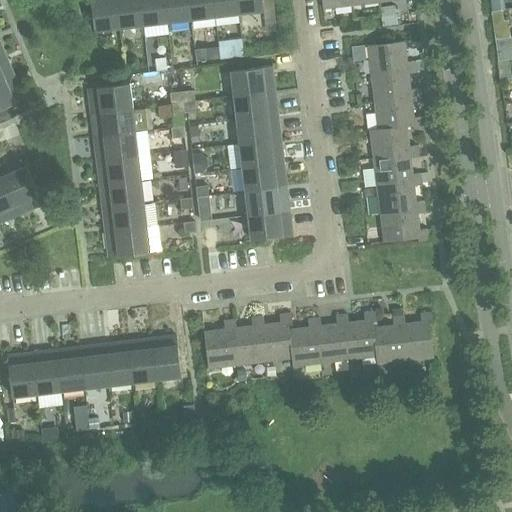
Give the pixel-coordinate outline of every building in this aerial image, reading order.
[(119,28),(115,0),(91,0),(95,31),(119,28)] [(143,25),(140,0),(115,0),(119,28),(143,25)] [(167,23),(164,0),(140,0),(143,25),(167,23)] [(192,20),(189,0),(164,0),(167,23),(192,20)] [(216,17),(213,0),(189,0),(192,20),(216,17)] [(240,14),(238,0),(213,0),(216,17),(240,14)] [(238,0),(240,14),(264,11),(265,24),(275,23),(272,0),(238,0)] [(322,0),(323,8),(351,5),(350,0),(322,0)] [(491,11),(505,9),(503,0),(489,0),(491,11)] [(381,15),(383,28),(398,26),(395,6),(380,8),(381,15)] [(221,60),(242,57),(240,40),(219,42),(220,48),(221,60)] [(372,78),(409,73),(417,72),(415,60),(407,61),(404,41),(368,45),(372,78)] [(207,49),(196,51),(197,63),(208,61),(207,49)] [(0,83),(15,77),(6,55),(0,57),(0,83)] [(231,71),(234,95),(275,90),(272,66),(231,71)] [(375,105),(412,101),(420,100),(419,88),(410,89),(409,73),(372,78),(375,105)] [(0,110),(25,100),(15,77),(0,83),(0,110)] [(88,89),(91,113),(132,108),(129,84),(88,89)] [(278,114),(275,90),(234,95),(237,120),(278,114)] [(195,92),(183,93),(184,103),(196,102),(195,92)] [(172,104),(184,103),(183,93),(171,94),(172,104)] [(375,105),(378,128),(407,126),(413,125),(413,129),(423,128),(422,116),(414,117),(412,101),(375,105)] [(197,112),(196,102),(184,103),(185,114),(197,112)] [(173,115),(185,114),(184,103),(172,104),(173,115)] [(135,131),(132,108),(91,113),(94,136),(135,131)] [(237,120),(240,144),(281,139),(278,114),(237,120)] [(409,145),(407,126),(378,128),(370,129),(374,162),(411,157),(419,156),(417,145),(409,145)] [(184,127),(172,129),(174,139),(186,138),(184,127)] [(138,155),(135,131),(94,136),(97,160),(138,155)] [(284,163),(281,139),(240,144),(243,168),(284,163)] [(175,169),(189,168),(187,150),(173,152),(175,169)] [(206,157),(200,152),(192,153),(195,172),(202,171),(207,165),(206,157)] [(141,179),(138,155),(97,160),(100,184),(141,179)] [(378,190),(414,185),(419,184),(422,184),(421,173),(413,173),(411,157),(374,162),(378,190)] [(287,187),(284,163),(243,168),(246,192),(287,187)] [(27,166),(4,176),(20,215),(43,205),(35,185),(27,166)] [(0,223),(20,215),(4,176),(0,177),(0,223)] [(188,178),(179,180),(181,192),(189,190),(188,178)] [(141,179),(100,184),(103,208),(144,203),(141,179)] [(381,218),(418,213),(426,213),(424,201),(416,202),(414,185),(378,190),(381,218)] [(197,188),(198,198),(210,196),(209,186),(197,188)] [(290,211),(287,187),(246,192),(249,216),(290,211)] [(200,221),(203,221),(212,220),(210,196),(198,198),(200,221)] [(193,199),(181,200),(182,211),(194,209),(193,199)] [(147,227),(144,203),(103,208),(106,232),(147,227)] [(293,235),(290,211),(249,216),(252,240),(293,235)] [(381,218),(384,242),(418,238),(419,242),(429,240),(428,229),(420,230),(418,213),(381,218)] [(196,222),(184,224),(185,234),(197,233),(196,222)] [(147,227),(106,232),(109,258),(151,253),(147,227)] [(348,323),(353,360),(376,357),(373,328),(373,322),(376,321),(375,312),(364,313),(364,321),(348,323)] [(433,323),(432,313),(420,314),(421,322),(405,324),(409,361),(434,358),(430,323),(433,323)] [(292,359),(290,330),(289,324),(292,324),(291,314),(280,315),(281,323),(265,325),(269,361),(292,359)] [(324,363),(353,360),(348,323),(347,315),(336,316),(337,324),(321,326),(324,363)] [(377,365),(409,361),(405,324),(404,316),(393,317),(394,325),(373,328),(376,357),(377,365)] [(241,365),(269,361),(265,325),(263,317),(252,318),(253,326),(237,328),(241,365)] [(309,327),(290,330),(292,359),(293,367),(324,363),(321,326),(320,318),(308,320),(309,327)] [(209,368),(241,365),(237,328),(236,320),(224,322),(225,330),(204,332),(209,368)] [(152,338),(157,380),(181,377),(176,336),(152,338)] [(128,341),(133,383),(157,380),(152,338),(128,341)] [(104,344),(109,385),(133,383),(128,341),(104,344)] [(80,347),(85,388),(109,385),(104,344),(80,347)] [(85,388),(80,347),(56,350),(61,391),(85,388)] [(61,391),(56,350),(32,353),(37,394),(61,391)] [(37,394),(32,353),(7,356),(12,397),(37,394)] [(185,419),(194,418),(196,418),(195,406),(184,407),(185,419)]
